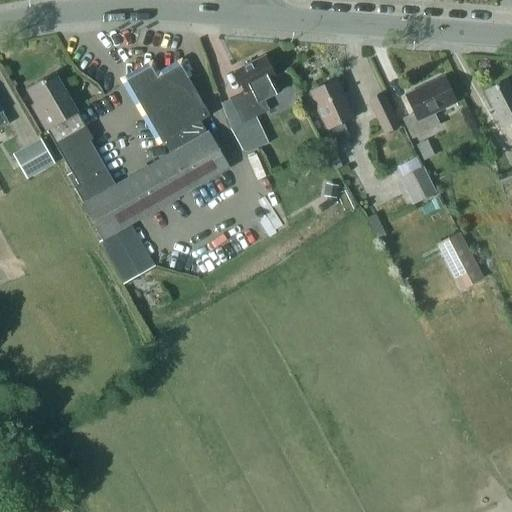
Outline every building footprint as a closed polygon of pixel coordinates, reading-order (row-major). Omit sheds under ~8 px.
[(277,88),(272,77),(274,76),(263,55),(233,70),(243,91),(230,97),(241,120),(268,107),(262,95),(277,88)] [(90,145),(72,113),(75,111),(54,73),(25,90),(37,111),(35,113),(45,131),(46,130),(76,183),(72,186),(82,203),(102,240),(127,226),(228,168),(207,132),(206,133),(199,122),(209,116),(179,62),(155,75),(149,65),(124,80),(162,143),(163,142),(170,153),(114,185),(90,145)] [(455,102),(442,76),(404,94),(412,112),(403,117),(411,136),(438,123),(433,112),(455,102)] [(326,130),(331,142),(346,135),(340,123),(352,117),(334,80),(307,93),(325,130),(326,130)] [(503,124),(511,120),(511,122),(511,91),(505,80),(485,91),(503,124)] [(384,132),(398,125),(382,93),(368,100),(384,132)] [(242,148),(262,139),(254,122),(234,131),(242,148)] [(12,156),(27,180),(54,164),(39,139),(12,156)] [(426,141),(415,146),(423,161),(433,156),(426,141)] [(333,143),(324,147),(329,157),(335,154),(333,150),(336,148),(333,143)] [(422,167),(400,178),(413,202),(434,191),(422,167)] [(511,168),(496,174),(500,187),(511,182),(511,168)] [(325,184),(322,197),(335,199),(337,186),(325,184)] [(118,267),(142,253),(127,226),(102,240),(118,267)] [(436,245),(460,291),(483,279),(459,233),(436,245)]
